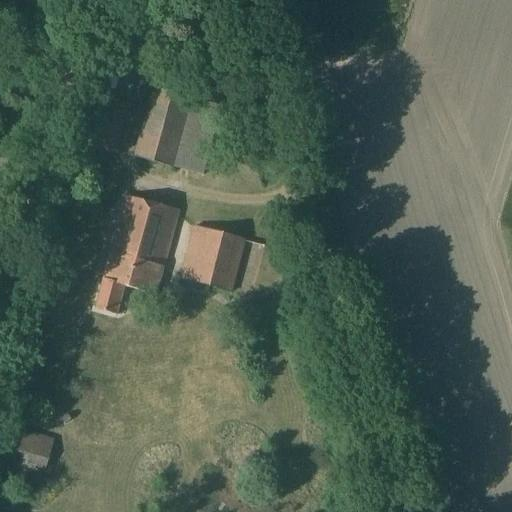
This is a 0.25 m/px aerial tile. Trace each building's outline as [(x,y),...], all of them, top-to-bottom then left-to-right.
[(157,88),(137,157),(205,176),(224,107),(194,98),(157,88)] [(117,153),(131,106),(94,96),(80,143),(117,153)] [(112,252),(104,279),(96,308),(118,314),(126,286),(157,295),(180,211),(127,196),(112,252)] [(181,278),(232,292),(246,240),(195,227),(181,278)] [(53,440),(8,427),(0,455),(0,467),(41,479),(53,440)]
